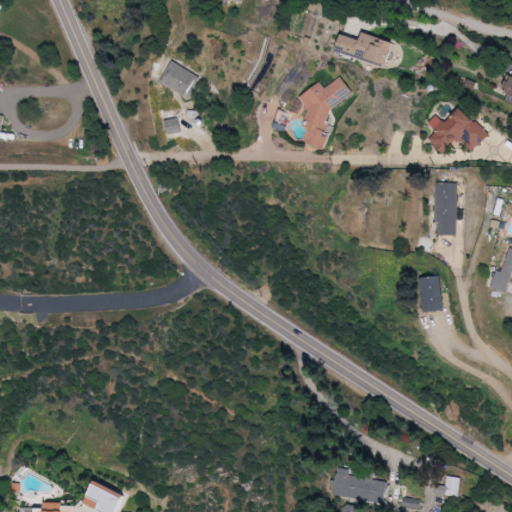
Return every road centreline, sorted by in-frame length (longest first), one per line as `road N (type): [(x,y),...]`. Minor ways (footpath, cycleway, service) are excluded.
road 1 (residential): [(60,0),(160,209),(197,263),(227,292),(511,475)]
road 2 (residential): [(207,272),(171,293),(116,302),(0,301)]
